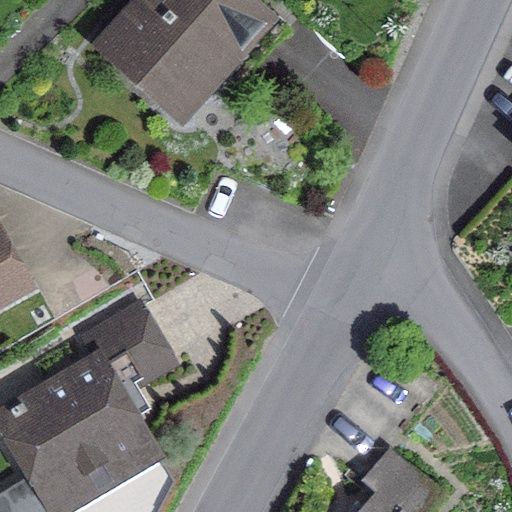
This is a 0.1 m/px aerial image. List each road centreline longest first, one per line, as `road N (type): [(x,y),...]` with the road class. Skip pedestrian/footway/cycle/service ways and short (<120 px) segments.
road 1 (residential): [(338,303),(161,236),(0,162)]
road 2 (residential): [(477,0),(360,260)]
road 3 (residential): [(338,303),(233,511)]
road 4 (residential): [(360,260),(433,305),(511,419)]
